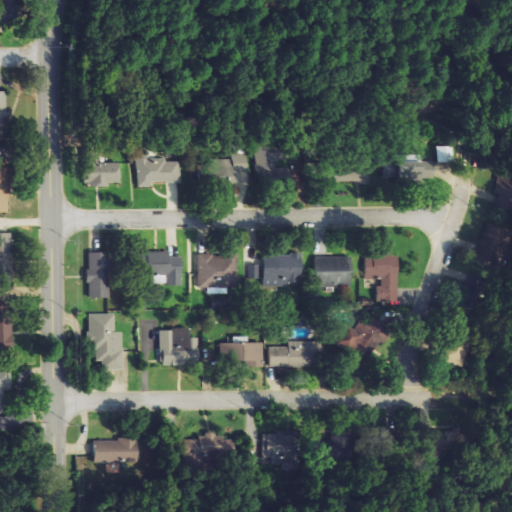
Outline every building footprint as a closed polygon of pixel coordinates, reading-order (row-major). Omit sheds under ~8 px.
[(0,105),(0,117),(12,117),(11,93),(0,93),(0,105)] [(454,145),(438,146),(438,162),(455,161),(454,145)] [(283,148),(265,148),(264,177),(283,178),(283,148)] [(84,184),(118,184),(118,162),(99,162),(98,149),(83,149),(84,184)] [(139,186),(152,186),(152,181),(183,182),(183,159),(153,159),(153,153),(140,153),(139,186)] [(253,154),(236,153),(236,159),(219,158),(218,176),(237,176),(237,171),(253,172),(253,154)] [(421,154),(399,154),(399,162),(384,162),(384,178),(433,179),(433,161),(421,161),(421,154)] [(371,181),(370,159),(327,160),(327,182),(371,181)] [(87,297),(107,297),(106,251),(86,252),(87,297)] [(178,285),(179,256),(167,256),(167,251),(145,251),(145,275),(166,275),(165,285),(178,285)] [(199,286),(236,285),(236,252),(198,253),(199,286)] [(395,288),(395,254),(364,253),(363,278),(380,279),(380,287),(395,288)] [(264,255),(265,280),(300,279),(300,254),(264,255)] [(349,256),(315,256),(314,286),(334,286),(334,285),(349,285),(349,256)] [(239,277),(258,276),(258,264),(249,264),(249,271),(238,271),(239,277)] [(396,302),(395,288),(379,289),(380,303),(396,302)] [(0,332),(0,351),(10,351),(9,313),(0,312),(0,332)] [(345,351),(349,345),(355,349),(351,356),(362,364),(387,329),(369,317),(365,324),(359,320),(352,331),(343,325),(332,342),(345,351)] [(476,332),(454,324),(440,358),(462,367),(476,332)] [(158,358),(196,359),(197,337),(187,337),(187,329),(159,328),(158,358)] [(287,346),(269,346),(269,365),(315,366),(316,341),(288,341),(287,346)] [(261,342),(219,342),(219,361),(241,361),(241,366),(261,367),(261,342)] [(0,383),(0,399),(11,399),(11,367),(0,367),(0,383)] [(263,457),(271,457),(272,464),(282,463),(281,433),(263,433),(263,457)] [(332,461),(332,437),(326,437),(326,434),(307,435),(308,462),(332,461)] [(182,437),(182,466),(204,466),(204,455),(235,455),(235,437),(182,437)] [(91,462),(135,462),(136,439),(91,439),(91,462)]
